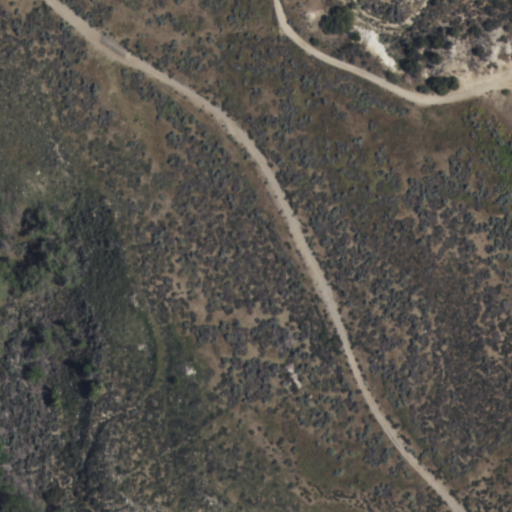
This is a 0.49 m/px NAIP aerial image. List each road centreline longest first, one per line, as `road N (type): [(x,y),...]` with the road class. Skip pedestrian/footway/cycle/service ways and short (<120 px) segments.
road 1 (track): [(49,0),(217,113),(256,154),(368,397),(456,511),(481,85),(453,94)]
road 2 (track): [(277,0),(281,25),(309,48),(420,101),(453,94)]
